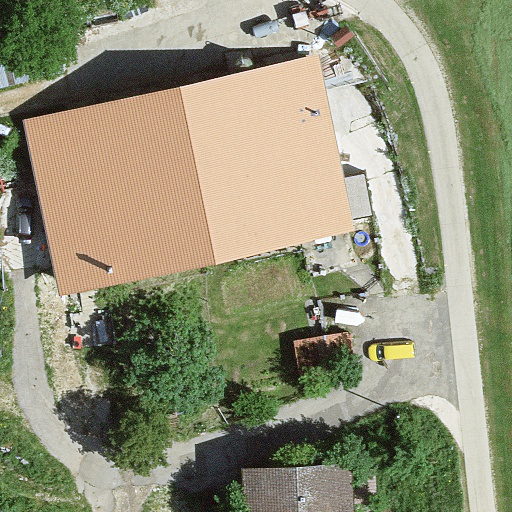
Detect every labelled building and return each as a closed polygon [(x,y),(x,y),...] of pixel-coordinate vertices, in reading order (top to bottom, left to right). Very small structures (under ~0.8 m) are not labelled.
[(49,33),(0,43),(0,86),(8,85),(7,74),(54,64),(49,33)] [(70,283),(344,222),(334,180),(314,92),(328,89),(322,60),(34,124),(70,283)] [(365,173),(334,180),(344,222),(373,215),(365,173)] [(346,332),(294,341),(302,371),(351,361),(346,332)] [(371,469),(257,475),(258,511),(338,511),(338,500),(373,498),(371,469)]
